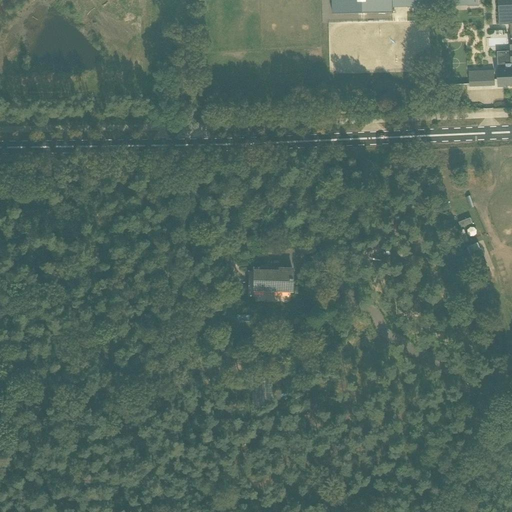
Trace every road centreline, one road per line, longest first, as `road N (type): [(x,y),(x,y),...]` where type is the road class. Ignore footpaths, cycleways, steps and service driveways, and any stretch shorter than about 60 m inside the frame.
road 1 (primary): [(0,147),(511,132)]
road 2 (unknown): [(495,435),(440,365),(286,253)]
road 3 (unclassified): [(446,511),(511,410)]
